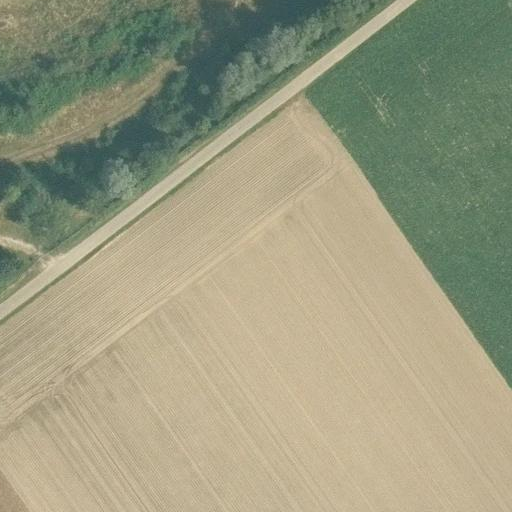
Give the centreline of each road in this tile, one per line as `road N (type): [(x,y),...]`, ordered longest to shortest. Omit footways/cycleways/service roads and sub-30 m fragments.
road 1 (unclassified): [(0,308),(403,0)]
road 2 (track): [(283,0),(114,127),(0,160)]
